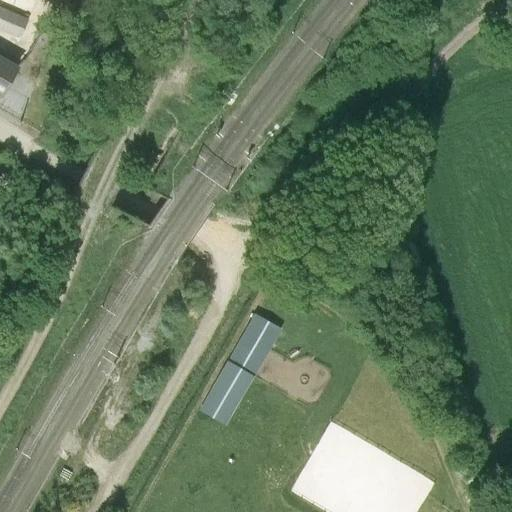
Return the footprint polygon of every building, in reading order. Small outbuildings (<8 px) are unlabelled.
[(16,0),(15,5),(31,11),(34,0),(16,0)] [(10,31),(19,14),(0,5),(0,47),(30,60),(38,40),(10,31)] [(0,110),(11,117),(26,87),(0,71),(0,110)] [(199,167),(194,163),(188,170),(193,174),(199,167)] [(266,333),(210,432),(238,448),(295,350),(266,333)]
